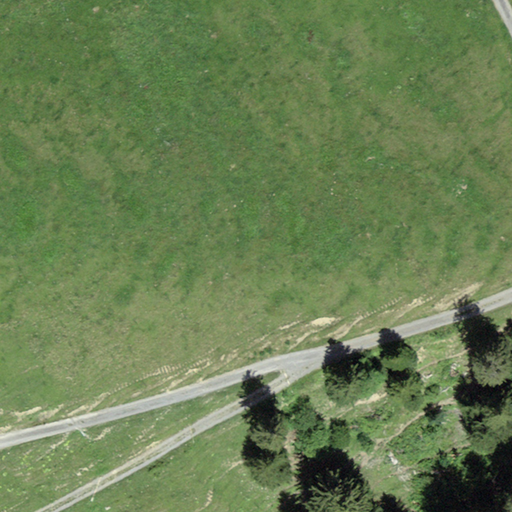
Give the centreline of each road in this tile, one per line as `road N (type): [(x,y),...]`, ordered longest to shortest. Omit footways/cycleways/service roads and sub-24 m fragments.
road 1 (unclassified): [(511,292),(0,441)]
road 2 (track): [(323,353),(276,389),(48,511)]
